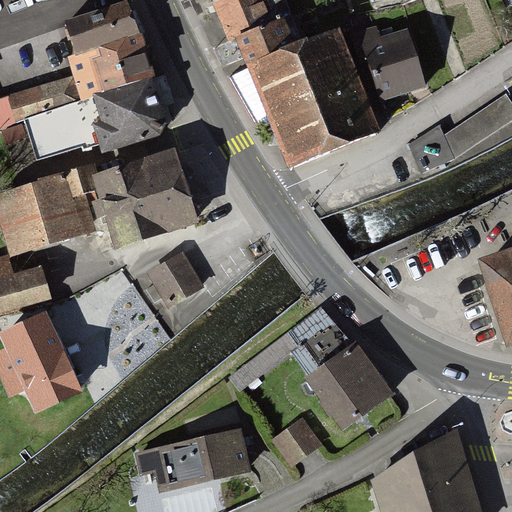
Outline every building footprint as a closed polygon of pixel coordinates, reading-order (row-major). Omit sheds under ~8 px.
[(269,0),(248,0),(218,13),(289,182),(377,145),(336,48),(297,65),(269,0)] [(0,140),(96,110),(110,151),(178,130),(165,90),(154,94),(129,17),(65,37),(80,84),(0,109),(0,140)] [(376,36),(358,41),(378,111),(428,97),(412,40),(380,49),(376,36)] [(511,113),(507,104),(447,140),(461,165),(511,134),(511,113)] [(170,167),(90,192),(113,263),(193,238),(170,167)] [(70,185),(0,209),(0,232),(13,269),(90,243),(70,185)] [(511,252),(480,263),(509,348),(511,346),(511,252)] [(185,263),(148,284),(168,317),(205,296),(185,263)] [(38,280),(0,291),(0,327),(49,313),(38,280)] [(325,382),(304,396),(336,442),(390,403),(330,318),(297,342),(325,382)] [(43,329),(0,347),(32,423),(75,405),(43,329)] [(480,511),(457,432),(376,479),(386,511),(480,511)] [(240,440),(140,461),(149,505),(250,483),(240,440)]
